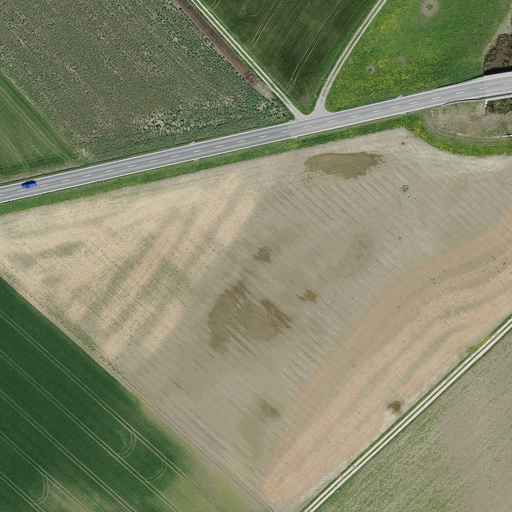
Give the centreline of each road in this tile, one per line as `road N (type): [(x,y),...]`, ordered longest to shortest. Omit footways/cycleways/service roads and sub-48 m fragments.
road 1 (secondary): [(0,195),(511,84)]
road 2 (track): [(384,0),(307,125),(195,0)]
road 3 (track): [(511,322),(307,511)]
